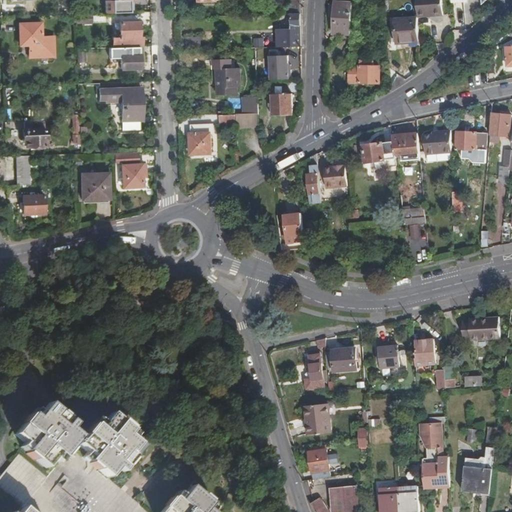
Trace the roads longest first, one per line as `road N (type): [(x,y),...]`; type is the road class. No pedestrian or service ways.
road 1 (residential): [(263,271),(321,294),(364,300),(511,271)]
road 2 (residential): [(161,0),(169,213)]
road 3 (residential): [(241,314),(304,511)]
road 4 (residential): [(25,253),(29,354),(0,439)]
road 5 (tertiary): [(511,3),(441,67),(375,109)]
road 6 (residential): [(315,0),(313,142)]
road 7 (tertiary): [(313,142),(232,184),(200,219)]
road 8 (residential): [(511,89),(375,109)]
road 9 (tertiary): [(150,233),(25,253)]
